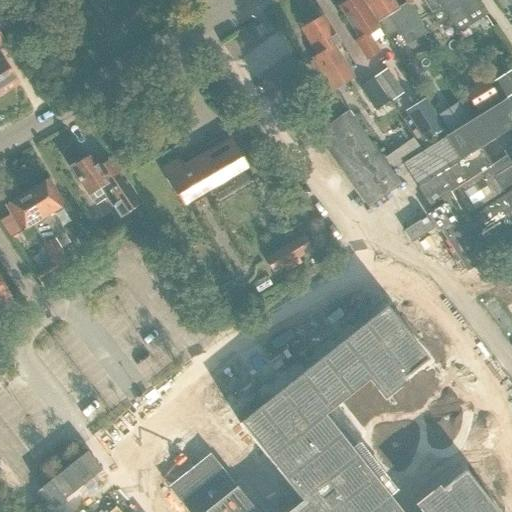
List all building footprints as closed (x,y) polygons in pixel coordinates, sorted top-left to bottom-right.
[(379,27),(360,0),(346,0),(345,1),(344,3),(339,6),(353,28),(352,28),(359,39),(355,42),(367,59),(379,50),(368,34),(379,27)] [(364,0),(378,21),(390,13),(401,31),(410,46),(419,40),(410,25),(417,21),(408,6),(399,12),(391,0),(364,0)] [(405,0),(408,4),(413,0),(422,0),(439,26),(449,19),(437,0),(405,0)] [(437,0),(449,19),(458,32),(485,16),(475,0),(437,0)] [(334,34),(323,16),(301,29),(318,56),(313,59),(332,91),(353,77),(343,61),(341,62),(332,48),(341,42),(336,34),(334,34)] [(0,95),(18,83),(1,57),(0,57),(0,56),(0,40),(3,38),(0,33),(0,95)] [(388,70),(377,77),(392,101),(403,93),(388,70)] [(477,113),(499,99),(485,78),(464,92),(477,113)] [(374,79),(361,87),(376,110),(388,102),(374,79)] [(511,100),(510,98),(406,163),(432,205),(444,198),(448,205),(458,221),(459,222),(445,232),(470,272),(511,244),(511,148),(507,152),(509,156),(494,165),(483,148),(511,129),(511,100)] [(444,131),(425,100),(405,113),(424,143),(444,131)] [(349,113),(318,133),(329,148),(326,150),(368,208),(401,184),(349,113)] [(254,178),(231,139),(182,167),(178,160),(162,170),(182,204),(209,188),(216,200),(254,178)] [(400,152),(386,160),(393,170),(406,162),(400,152)] [(91,154),(69,167),(90,203),(104,195),(117,218),(140,205),(113,158),(100,165),(93,154),(92,155),(91,154)] [(49,179),(27,192),(54,238),(64,232),(52,213),(64,206),(49,179)] [(27,192),(5,205),(21,232),(33,224),(45,244),(42,246),(53,264),(36,274),(40,281),(44,287),(73,270),(69,263),(54,238),(27,192)] [(458,221),(448,205),(432,215),(441,231),(458,221)] [(408,230),(415,243),(438,228),(430,216),(408,230)] [(276,253),(265,260),(273,273),(284,266),(286,269),(300,260),(299,258),(311,251),(303,237),(276,253)] [(496,511),(465,471),(421,506),(425,511),(394,511),(347,452),(355,445),(326,408),(369,375),(384,395),(428,360),(387,307),(240,424),(302,502),(289,511),(255,511),(237,488),(205,511),(496,511)]
